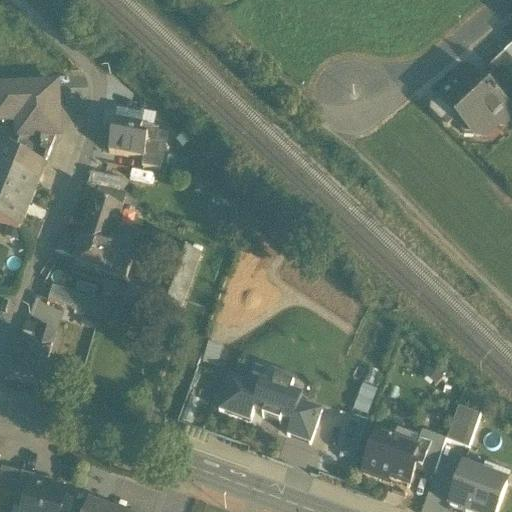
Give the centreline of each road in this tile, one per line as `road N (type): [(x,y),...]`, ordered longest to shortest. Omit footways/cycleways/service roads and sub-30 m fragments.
road 1 (residential): [(0,362),(82,162),(97,80),(16,0)]
road 2 (secondary): [(311,511),(132,448),(0,413)]
road 3 (residential): [(506,0),(352,122)]
road 4 (track): [(331,130),(190,0)]
